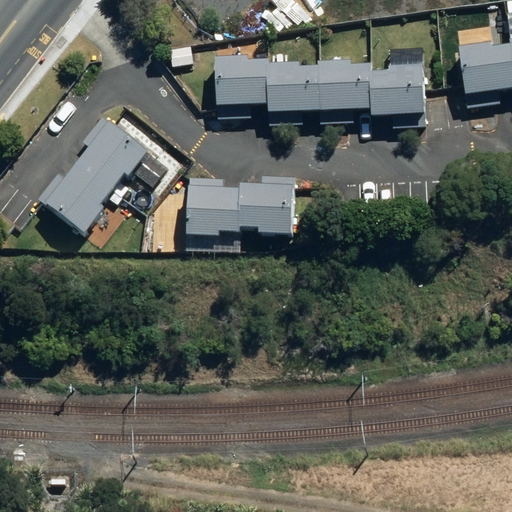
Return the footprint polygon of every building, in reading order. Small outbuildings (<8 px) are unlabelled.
[(204,0),(193,17),(225,38),(251,0),(250,0),(204,0)] [(511,97),(511,58),(511,53),(493,56),(493,51),(454,57),(461,105),(511,97)] [(214,116),(267,114),(265,73),(247,74),(247,66),(212,68),(214,116)] [(297,71),(265,73),(267,122),(319,120),(317,78),(298,79),(297,71)] [(317,74),(317,78),(319,120),(371,117),(369,84),(369,76),(350,77),(350,72),(317,74)] [(385,79),(386,83),(369,84),(371,117),(371,126),(421,124),(419,77),(385,79)] [(91,154),(79,169),(113,196),(122,185),(126,188),(148,160),(102,123),(83,147),(91,154)] [(113,196),(79,169),(66,186),(58,180),(38,205),(45,211),(42,215),(82,246),(102,220),(97,216),(113,196)] [(262,195),(238,193),(238,199),(235,238),(256,240),(256,246),(289,248),(294,185),(263,182),(262,195)] [(235,238),(238,199),(222,197),(223,186),(189,183),(185,234),(187,234),(186,247),(217,250),(218,242),(234,243),(235,238)]
